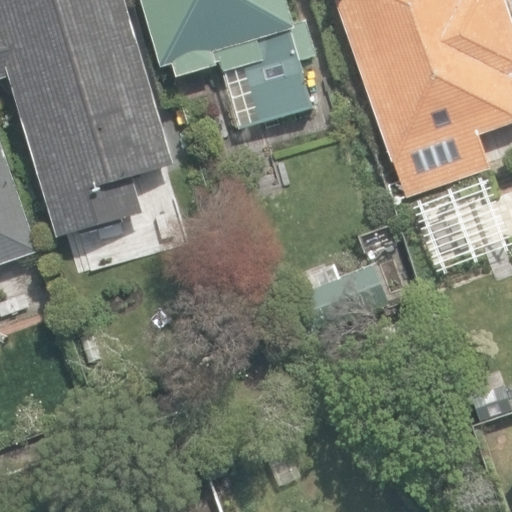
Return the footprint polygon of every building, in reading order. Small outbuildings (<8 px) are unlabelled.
[(0,0),(0,80),(10,78),(58,239),(144,214),(133,178),(175,165),(126,0),(0,0)] [(140,0),(161,71),(170,68),(173,77),(218,65),(238,135),(316,113),(296,60),(316,52),(307,24),(299,25),(291,0),(140,0)] [(335,0),(404,199),(494,167),(482,131),(511,120),(511,8),(509,0),(335,0)] [(0,264),(39,251),(0,136),(0,264)] [(288,294),(303,336),(398,302),(382,261),(288,294)]
